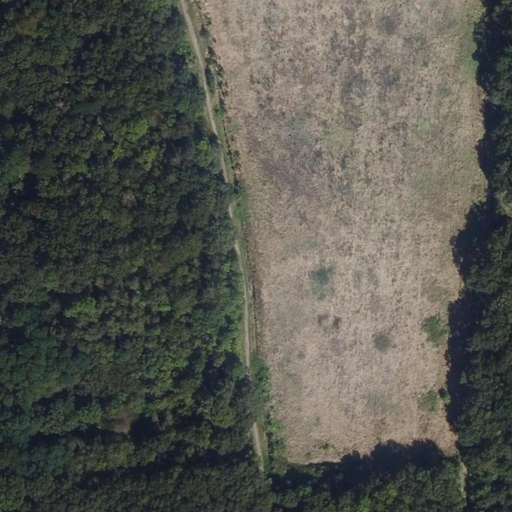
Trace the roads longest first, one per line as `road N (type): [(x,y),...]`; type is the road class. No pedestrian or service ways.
road 1 (track): [(262,511),(225,178),(180,0)]
road 2 (track): [(502,0),(461,511)]
